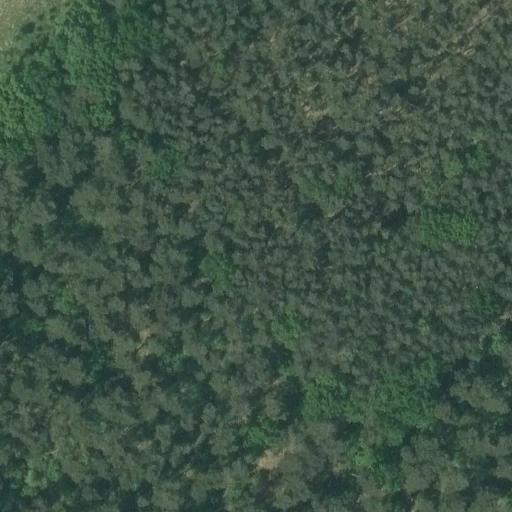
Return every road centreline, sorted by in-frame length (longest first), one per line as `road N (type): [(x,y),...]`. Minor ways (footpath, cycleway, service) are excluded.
road 1 (track): [(366,511),(511,328)]
road 2 (track): [(0,110),(112,0)]
